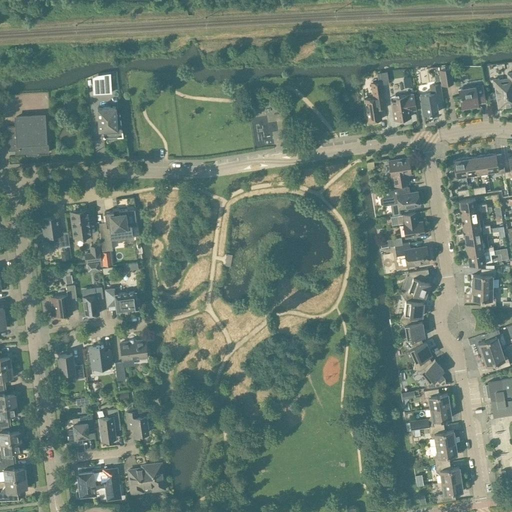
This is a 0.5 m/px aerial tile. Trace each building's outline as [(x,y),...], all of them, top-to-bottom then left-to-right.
[(452,83),(450,68),(438,70),(441,85),(452,83)] [(389,80),(387,72),(380,73),(382,81),(389,80)] [(511,72),(507,73),(508,78),(499,80),(498,79),(493,79),(494,85),(495,85),(498,106),(511,104),(511,72)] [(111,92),(110,80),(92,81),(93,93),(111,92)] [(385,107),(381,81),(371,82),(373,94),(373,97),(364,99),(367,119),(381,116),(380,108),(385,107)] [(442,100),(440,84),(429,85),(430,92),(420,94),(423,114),(429,113),(437,112),(435,101),(442,100)] [(484,101),(482,85),(461,88),(462,95),(459,95),(461,108),(472,106),(472,103),(484,101)] [(416,110),(413,94),(390,98),(393,119),(411,116),(410,111),(416,110)] [(115,112),(115,106),(97,107),(98,129),(99,129),(99,127),(102,127),(103,137),(123,136),(119,112),(115,112)] [(47,141),(45,115),(16,117),(16,126),(7,126),(8,150),(14,150),(15,154),(49,152),(48,141),(47,141)] [(489,153),(484,154),(487,171),(494,170),(494,171),(496,173),(504,171),(504,165),(503,165),(501,153),(495,154),(495,153),(490,154),(489,153)] [(480,172),(487,171),(484,154),(480,154),(479,156),(473,156),(476,176),(479,175),(480,174),(480,172)] [(468,156),(463,157),(466,174),(473,173),(473,175),(475,176),(476,176),(473,156),(469,157),(468,156)] [(459,175),(466,174),(463,157),(458,158),(457,159),(452,160),(454,168),(450,169),(449,171),(450,178),(452,180),(458,179),(459,177),(459,175)] [(410,172),(408,158),(388,161),(391,175),(393,175),(394,185),(408,182),(406,173),(410,172)] [(384,195),(380,198),(380,203),(386,204),(398,203),(399,208),(419,204),(417,191),(407,192),(406,186),(383,190),(384,195)] [(475,197),(458,200),(460,210),(487,206),(486,203),(476,204),(475,197)] [(491,206),(487,206),(460,210),(462,221),(482,218),(481,211),(492,210),(491,206)] [(108,226),(99,228),(102,250),(112,249),(111,239),(117,239),(116,236),(122,236),(122,240),(133,238),(131,225),(136,225),(134,209),(127,210),(127,209),(104,212),(105,221),(108,221),(108,226)] [(90,234),(87,210),(78,211),(77,210),(73,211),(72,212),(71,212),(74,236),(75,236),(77,237),(81,236),(82,235),(90,234)] [(392,224),(397,223),(403,222),(405,237),(424,234),(422,220),(417,221),(416,212),(396,215),(390,216),(392,224)] [(62,232),(59,216),(40,218),(41,228),(42,228),(43,237),(52,244),(54,241),(58,240),(59,246),(69,245),(67,231),(62,232)] [(462,221),(464,232),(490,228),(489,224),(483,225),(482,218),(462,221)] [(490,228),(464,232),(465,243),(486,239),(485,232),(490,231),(490,228)] [(387,239),(388,246),(402,243),(401,237),(387,239)] [(486,239),(465,243),(467,253),(493,249),(493,245),(487,246),(486,239)] [(410,248),(409,243),(394,245),(396,256),(405,254),(407,265),(428,262),(426,246),(410,248)] [(100,259),(98,245),(90,246),(91,252),(85,253),(86,261),(100,259)] [(493,249),(467,253),(469,264),(485,261),(484,254),(494,253),(493,249)] [(113,265),(102,266),(103,274),(114,272),(113,265)] [(427,268),(408,271),(408,272),(408,275),(412,277),(408,289),(419,293),(419,294),(421,295),(425,296),(425,295),(429,282),(429,283),(426,281),(424,281),(426,275),(428,275),(427,268)] [(471,281),(471,287),(492,287),(492,275),(495,275),(496,268),(481,268),(481,274),(472,274),(472,280),(471,281)] [(76,297),(74,284),(66,285),(67,294),(50,296),(51,306),(53,306),(54,314),(48,315),(48,316),(72,312),(70,298),(76,297)] [(103,297),(101,285),(95,286),(96,294),(82,296),(85,315),(99,313),(97,298),(103,297)] [(492,287),(471,287),(471,292),(472,293),(472,299),(480,299),(480,305),(495,306),(495,298),(491,298),(492,287)] [(114,293),(113,288),(105,289),(107,305),(115,304),(116,310),(124,309),(124,310),(129,310),(129,309),(137,308),(137,306),(139,304),(139,299),(136,298),(135,291),(114,293)] [(408,289),(401,293),(405,300),(404,313),(416,314),(416,315),(418,315),(422,315),(423,301),(419,301),(417,301),(419,294),(419,293),(408,289)] [(402,345),(409,348),(420,344),(420,343),(422,342),(420,336),(423,335),(423,336),(424,335),(422,322),(422,321),(418,322),(418,315),(416,315),(416,314),(404,313),(398,319),(404,324),(406,338),(402,345)] [(481,355),(501,348),(498,340),(500,335),(498,328),(484,333),(486,339),(478,342),(479,347),(479,349),(481,355)] [(136,340),(135,338),(128,339),(129,341),(120,342),(122,359),(139,357),(141,358),(145,358),(148,355),(147,350),(146,349),(145,339),(136,340)] [(420,344),(409,348),(415,361),(413,368),(420,370),(430,363),(430,362),(426,356),(428,355),(431,354),(426,341),(422,342),(420,343),(420,344)] [(104,350),(103,345),(89,346),(92,368),(111,365),(109,349),(104,350)] [(504,359),(501,348),(481,355),(482,359),(484,360),(486,365),(494,363),(496,369),(510,364),(508,357),(504,359)] [(73,365),(72,353),(58,355),(60,372),(74,370),(75,378),(84,377),(82,363),(73,365)] [(0,367),(10,366),(10,364),(10,363),(11,363),(10,355),(6,355),(6,356),(0,356),(0,367)] [(430,363),(420,370),(429,380),(425,383),(426,387),(446,384),(445,377),(442,378),(438,373),(443,370),(435,359),(434,358),(432,361),(430,362),(430,363)] [(125,378),(123,361),(114,362),(117,379),(125,378)] [(0,386),(3,386),(2,378),(9,377),(9,378),(13,377),(12,369),(11,369),(11,368),(10,366),(0,367),(0,386)] [(487,383),(485,384),(487,397),(490,397),(493,416),(507,414),(511,413),(511,377),(501,379),(487,381),(487,383)] [(3,386),(0,386),(0,404),(15,403),(15,401),(15,400),(16,400),(15,391),(11,392),(11,393),(4,394),(3,386)] [(428,401),(429,407),(450,404),(449,399),(448,398),(447,393),(439,394),(438,387),(423,390),(424,398),(428,401)] [(129,400),(128,392),(119,393),(120,401),(129,400)] [(0,423),(8,423),(7,414),(13,414),(14,413),(14,415),(18,414),(17,406),(16,406),(15,405),(16,405),(15,403),(0,404),(0,423)] [(137,410),(125,411),(127,423),(128,428),(134,427),(135,435),(143,434),(143,432),(148,432),(147,420),(153,419),(151,409),(144,404),(143,406),(136,407),(137,410)] [(451,410),(450,404),(429,407),(431,419),(428,420),(429,427),(443,424),(443,420),(444,418),(451,417),(450,412),(451,410)] [(108,417),(98,418),(101,439),(115,438),(114,425),(120,424),(118,408),(107,409),(108,417)] [(94,431),(92,415),(79,416),(80,422),(73,423),(73,428),(67,429),(69,444),(78,443),(77,440),(82,440),(81,436),(88,435),(88,432),(94,431)] [(8,423),(0,423),(0,441),(0,442),(20,440),(20,438),(20,437),(21,437),(20,428),(16,429),(16,430),(9,431),(8,423)] [(434,438),(435,445),(456,441),(455,436),(454,435),(453,429),(444,431),(443,424),(429,427),(423,427),(424,433),(430,432),(430,434),(434,438)] [(0,447),(0,461),(13,459),(12,452),(12,451),(18,451),(18,450),(19,450),(19,452),(23,451),(22,442),(20,443),(20,442),(20,440),(0,442),(1,447),(0,447)] [(433,457),(434,463),(449,461),(449,457),(451,455),(457,454),(456,448),(457,447),(456,441),(435,445),(437,456),(433,457)] [(13,459),(0,461),(0,471),(4,475),(5,479),(25,477),(25,474),(26,474),(25,465),(21,466),(21,467),(20,467),(14,468),(13,459)] [(439,470),(441,481),(462,478),(461,472),(459,472),(459,466),(450,467),(449,461),(434,463),(436,470),(439,470)] [(147,467),(142,468),(128,469),(131,492),(142,491),(142,487),(152,485),(153,489),(155,489),(155,490),(165,489),(164,482),(163,483),(161,462),(147,464),(147,467)] [(108,472),(107,469),(104,470),(104,472),(92,473),(92,471),(78,473),(80,490),(79,490),(80,495),(85,494),(85,493),(94,492),(94,488),(95,488),(94,486),(93,486),(93,484),(96,480),(102,479),(106,482),(106,484),(107,498),(120,497),(116,471),(108,472)] [(0,491),(0,499),(18,499),(17,488),(23,487),(24,487),(24,488),(28,488),(26,479),(25,479),(25,477),(5,479),(6,484),(5,484),(0,491)] [(441,481),(443,493),(438,494),(436,497),(436,501),(455,498),(454,494),(456,491),(462,490),(462,485),(463,484),(462,478),(441,481)]
